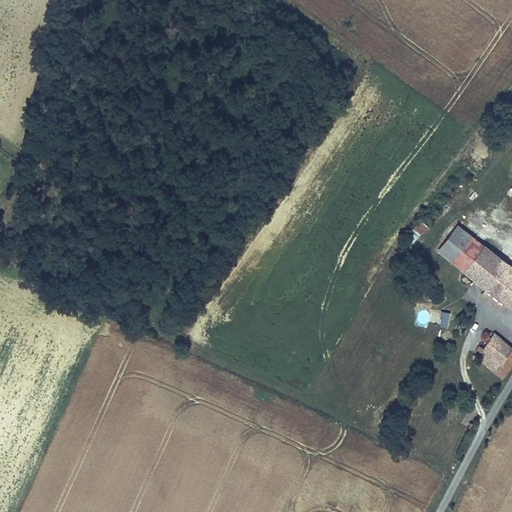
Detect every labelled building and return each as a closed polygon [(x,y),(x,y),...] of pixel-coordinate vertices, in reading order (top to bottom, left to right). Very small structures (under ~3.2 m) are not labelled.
[(416,237),(427,227),(421,221),(411,230),(416,237)] [(511,266),(458,225),(439,250),(511,306),(511,266)] [(448,326),(450,312),(442,310),(439,325),(448,326)] [(487,362),(488,365),(493,369),(511,346),(489,328),(486,333),(482,339),(485,342),(483,345),(478,342),(475,347),(478,350),(477,353),(487,362)] [(501,376),(511,363),(511,346),(493,369),(501,376)]
